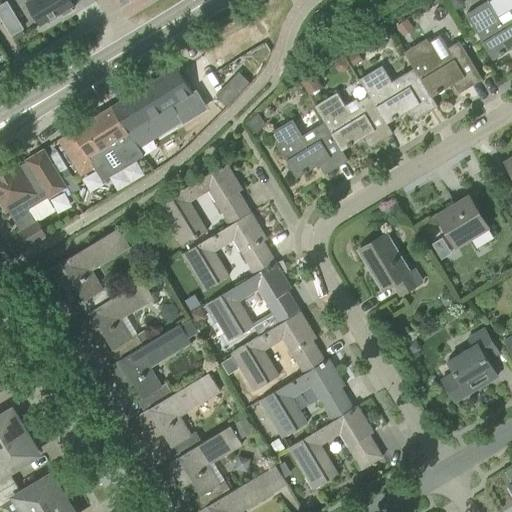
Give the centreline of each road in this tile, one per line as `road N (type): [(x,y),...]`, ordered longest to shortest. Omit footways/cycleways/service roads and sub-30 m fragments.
road 1 (residential): [(133,511),(0,288)]
road 2 (residential): [(445,473),(313,252)]
road 3 (residential): [(313,252),(330,219),(511,110)]
road 4 (tertiary): [(0,126),(177,21)]
